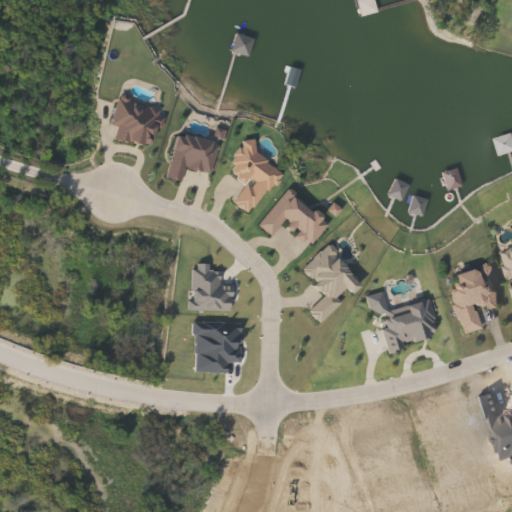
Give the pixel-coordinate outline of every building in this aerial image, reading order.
[(371,0),(374,12),(358,16),(354,0),(371,0)] [(491,139),(510,134),(511,141),(511,152),(496,157),(491,139)] [(209,168),(172,168),(172,138),(209,138),(209,168)] [(511,294),(507,278),(508,278),(499,249),(511,245),(511,294)] [(487,264),(498,301),(475,308),(480,327),(462,333),(448,289),(457,286),(453,274),(487,264)]
